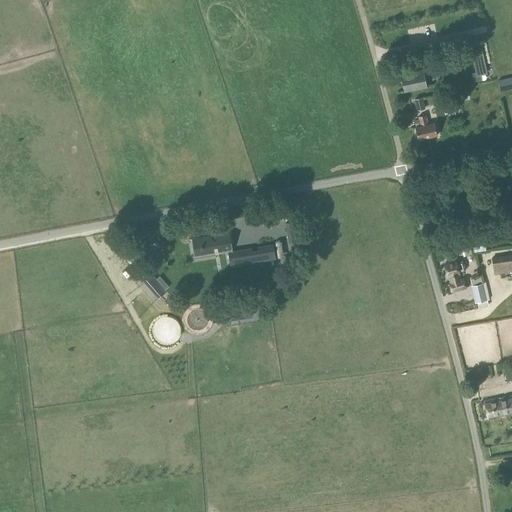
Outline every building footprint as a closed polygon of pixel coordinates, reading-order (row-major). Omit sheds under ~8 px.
[(485,73),(480,48),(476,49),(471,50),(476,72),(476,74),(480,74),(482,73),(485,73)] [(444,65),(455,62),(452,49),(441,52),(444,65)] [(405,92),(427,87),(422,68),(401,73),(405,92)] [(500,91),(511,88),(511,76),(498,80),(500,91)] [(417,109),(425,107),(422,97),(414,99),(417,109)] [(425,115),(418,117),(420,124),(415,126),(417,136),(429,134),(430,136),(437,134),(434,121),(427,123),(425,115)] [(490,240),(490,231),(473,234),(474,243),(490,240)] [(230,232),(189,239),(190,239),(200,238),(201,244),(200,244),(200,247),(201,247),(202,253),(211,252),(221,250),(227,249),(229,261),(238,260),(239,264),(254,262),(252,248),(232,252),(232,248),(230,232)] [(273,245),(252,248),(254,262),(260,261),(276,258),(273,245)] [(151,248),(147,251),(155,259),(158,257),(151,248)] [(511,255),(492,258),(494,272),(511,270),(511,255)] [(447,277),(449,276),(450,283),(449,283),(452,293),(466,289),(464,280),(459,281),(458,276),(460,275),(459,272),(465,271),(463,262),(457,263),(457,262),(444,266),(447,277)] [(147,268),(139,274),(156,293),(164,287),(147,268)] [(487,301),(483,285),(472,287),(476,304),(487,301)] [(250,304),(229,307),(231,319),(252,316),(250,304)] [(511,395),(485,401),(488,419),(511,414),(511,395)]
